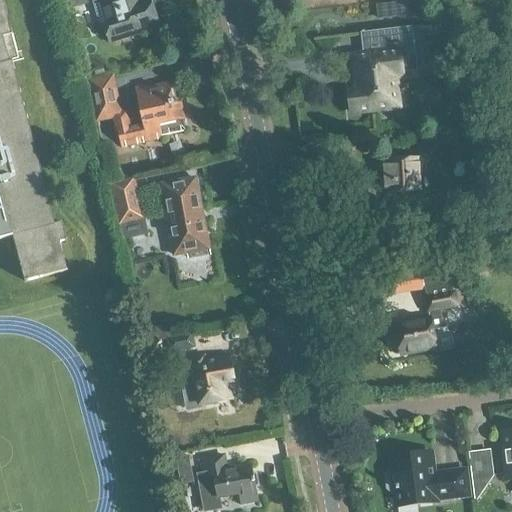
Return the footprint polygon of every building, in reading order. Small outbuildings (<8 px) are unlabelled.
[(0,0),(0,240),(14,237),(25,282),(26,284),(68,273),(61,245),(68,243),(63,226),(56,227),(7,39),(13,38),(13,36),(3,0),(0,0)] [(101,30),(106,29),(110,42),(158,27),(151,5),(141,8),(138,0),(103,0),(100,1),(99,0),(92,2),(101,30)] [(379,20),(395,18),(393,4),(377,5),(379,20)] [(412,28),(379,32),(382,54),(352,57),(354,73),(352,73),(354,91),(348,92),(351,114),(399,108),(394,68),(417,65),(412,28)] [(161,134),(185,129),(180,104),(173,106),(169,86),(137,93),(144,126),(129,129),(125,114),(123,115),(114,74),(86,81),(96,124),(115,120),(121,146),(161,137),(161,134)] [(376,149),(374,135),(352,137),(353,152),(376,149)] [(420,159),(408,160),(408,159),(406,157),(399,157),(397,160),(397,161),(384,162),(387,194),(421,191),(420,177),(422,177),(420,159)] [(136,177),(111,183),(108,183),(119,227),(147,220),(136,177)] [(196,180),(161,187),(175,257),(209,250),(196,180)] [(388,219),(388,209),(374,210),(375,220),(388,219)] [(419,252),(414,245),(406,250),(411,258),(419,252)] [(431,321),(388,330),(391,341),(397,340),(401,355),(436,348),(433,330),(444,328),(441,311),(458,307),(455,292),(454,293),(453,289),(462,287),(460,271),(423,278),(426,294),(427,294),(427,296),(423,297),(426,314),(429,313),(431,321)] [(121,330),(117,318),(109,320),(113,332),(121,330)] [(149,343),(168,339),(173,338),(171,324),(146,329),(149,343)] [(195,348),(192,334),(173,338),(168,339),(171,353),(195,348)] [(124,345),(115,347),(118,359),(127,356),(124,345)] [(194,372),(182,374),(184,388),(189,388),(193,409),(200,408),(199,406),(234,400),(232,391),(234,390),(233,381),(235,375),(234,370),(230,366),(229,359),(205,363),(204,357),(191,359),(194,372)] [(511,480),(511,429),(499,431),(505,481),(511,480)] [(440,503),(472,498),(468,468),(437,471),(434,451),(388,456),(389,470),(388,471),(384,475),(386,490),(390,494),(392,493),(394,509),(441,504),(440,503)] [(213,511),(222,510),(220,500),(239,497),(240,501),(257,498),(256,488),(260,488),(257,474),(253,474),(252,468),(227,472),(224,454),(200,459),(203,473),(196,475),(203,511),(213,511)] [(194,483),(188,456),(175,458),(181,486),(194,483)] [(494,476),(472,479),(475,503),(494,476)]
